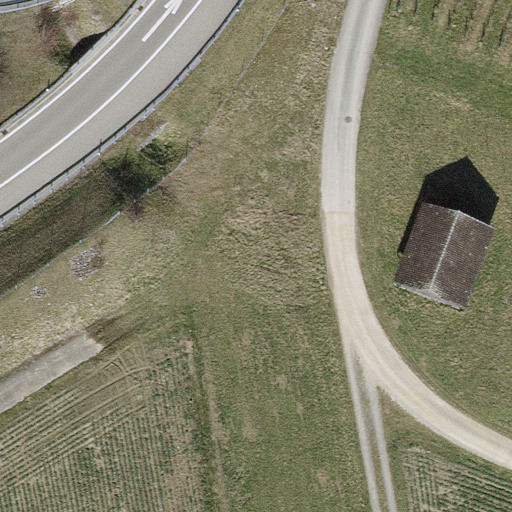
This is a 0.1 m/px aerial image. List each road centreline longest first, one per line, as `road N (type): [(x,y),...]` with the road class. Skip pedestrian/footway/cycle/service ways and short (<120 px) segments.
road 1 (track): [(352,302),(339,179),(347,84),(369,0)]
road 2 (trunk): [(0,164),(97,89),(180,0)]
road 3 (track): [(511,459),(444,420),(390,368),(352,302)]
road 4 (track): [(392,511),(352,302)]
road 5 (track): [(0,403),(104,339)]
